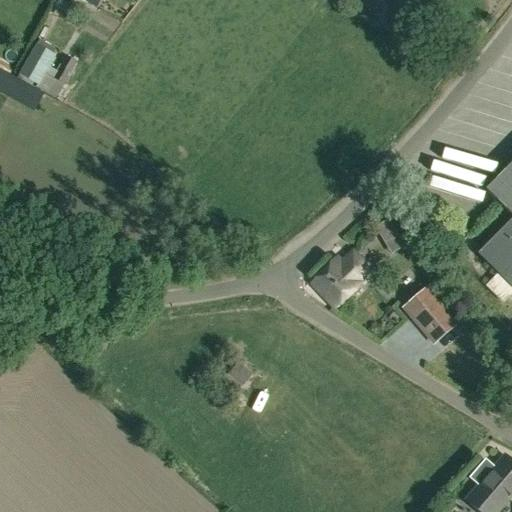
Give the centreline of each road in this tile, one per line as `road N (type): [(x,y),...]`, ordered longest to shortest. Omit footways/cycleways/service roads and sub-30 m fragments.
road 1 (unclassified): [(273,280),(372,194),(511,32)]
road 2 (unclassified): [(511,433),(273,280)]
road 3 (unclassified): [(0,320),(181,300),(273,280)]
